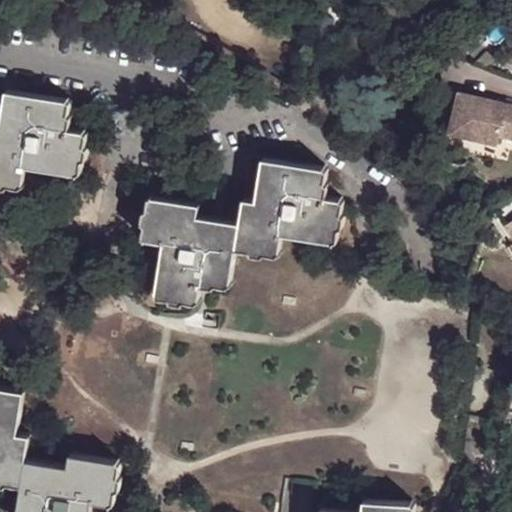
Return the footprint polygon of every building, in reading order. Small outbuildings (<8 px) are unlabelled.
[(0,127),(0,178),(1,179),(3,182),(14,184),(17,181),(30,183),(34,161),(87,169),(89,159),(93,157),(95,144),(92,139),(94,127),(76,124),(78,112),(76,110),(78,95),(14,85),(8,128),(0,127)] [(474,117),(470,134),(497,141),(499,131),(511,134),(511,100),(458,86),(453,111),(474,117)] [(448,128),(470,134),(474,117),(453,111),(448,128)] [(252,195),(248,219),(244,244),(256,246),(257,251),(270,252),(274,248),(286,250),(289,230),(343,239),(346,226),(350,224),(352,213),(349,211),(351,196),(334,193),(334,181),(333,179),(334,164),(271,155),(265,196),(252,195)] [(244,244),(248,219),(206,213),(208,200),(158,193),(156,204),(151,207),(149,219),(152,222),(150,235),(173,239),(164,293),(176,295),(179,299),(189,301),(192,298),(205,300),(208,282),(220,283),(223,281),(237,283),(244,244)] [(28,481),(32,456),(36,431),(24,429),(31,386),(0,381),(0,477),(1,479),(12,481),(14,478),(28,481)] [(76,463),(32,456),(28,481),(23,511),(96,511),(98,498),(121,501),(123,487),(127,486),(128,473),(125,472),(126,458),(78,451),(76,463)] [(369,509),(327,507),(327,511),(419,511),(421,500),(370,497),(369,509)]
